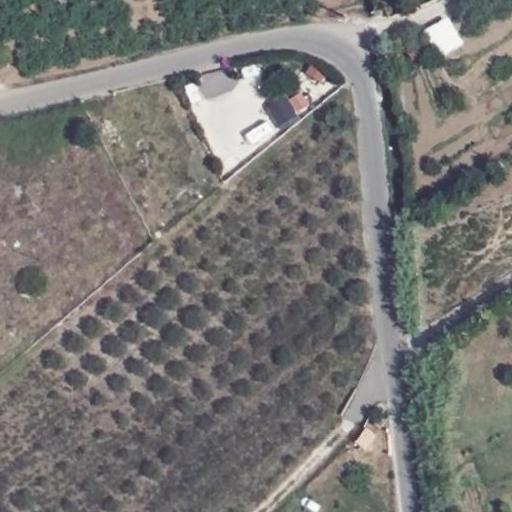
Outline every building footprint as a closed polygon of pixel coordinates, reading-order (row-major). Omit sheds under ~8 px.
[(448,14),(422,29),(438,55),(463,40),(448,14)] [(321,83),(329,68),(311,59),(303,74),(321,83)] [(289,96),(295,111),(310,105),(303,90),(289,96)] [(289,100),(269,102),(271,128),(291,126),(289,100)] [(240,161),(222,135),(210,143),(227,169),(240,161)]
